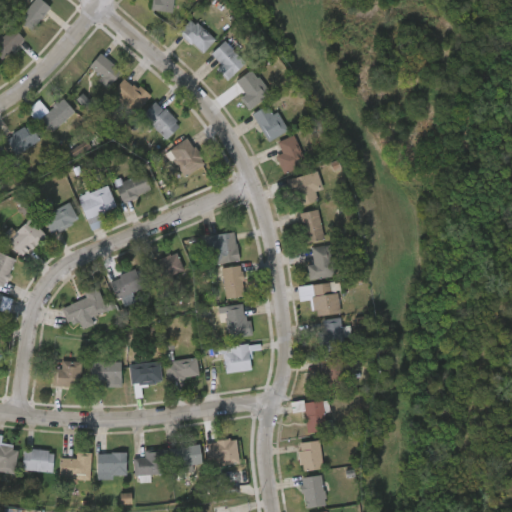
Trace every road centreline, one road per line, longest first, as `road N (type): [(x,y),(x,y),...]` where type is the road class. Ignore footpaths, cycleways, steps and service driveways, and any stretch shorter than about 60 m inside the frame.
road 1 (residential): [(99,8),(211,110),(270,220),(286,345),(266,443),(274,511)]
road 2 (residential): [(255,184),(59,273),(36,300),(18,415)]
road 3 (residential): [(276,399),(151,418),(72,421),(0,411)]
road 4 (residential): [(99,8),(38,76),(0,104)]
